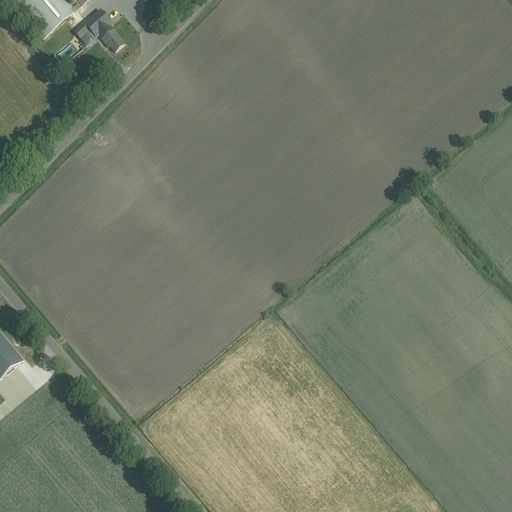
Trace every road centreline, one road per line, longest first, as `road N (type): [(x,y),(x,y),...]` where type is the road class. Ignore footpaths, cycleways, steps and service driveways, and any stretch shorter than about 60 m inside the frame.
road 1 (unclassified): [(195,511),(0,283)]
road 2 (tertiary): [(0,204),(201,0)]
